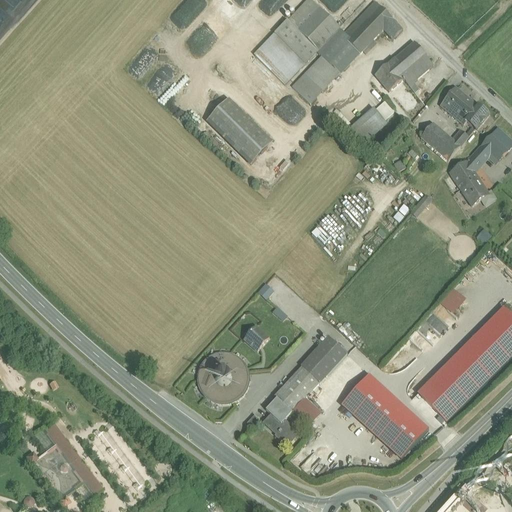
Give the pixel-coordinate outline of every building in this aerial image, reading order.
[(309,0),(308,0),(277,32),(287,43),(299,31),(291,23),(312,3),(309,0)] [(340,30),(312,3),(291,23),(299,31),(287,43),(307,63),(317,52),(340,30)] [(345,34),(342,37),(347,41),(380,7),(375,3),(345,34)] [(380,7),(347,41),(355,49),(360,54),(378,36),(393,20),(380,7)] [(393,20),(378,36),(383,41),(388,36),(393,41),(402,32),(393,20)] [(340,30),(317,52),(322,57),(342,37),(345,34),(340,29),(340,30)] [(277,32),(254,55),(285,85),(307,63),(287,43),(277,32)] [(342,37),(322,57),(335,69),(355,49),(347,41),(342,37)] [(414,43),(390,64),(404,79),(404,80),(409,86),(414,82),(433,66),(414,43)] [(355,49),(335,69),(340,74),(360,54),(355,49)] [(322,57),(305,74),(323,92),(340,74),(335,69),(322,57)] [(390,64),(375,76),(389,92),(404,80),(404,79),(390,64)] [(323,92),(305,74),(292,87),(310,105),(323,92)] [(419,88),(414,82),(409,86),(415,93),(419,88)] [(476,105),(456,89),(442,106),(462,123),(464,125),(467,121),(464,120),(476,105)] [(272,143),(229,101),(208,123),(251,165),(272,143)] [(385,102),(375,110),(384,121),(394,112),(385,102)] [(489,116),(477,105),(476,105),(464,120),(467,121),(476,129),(477,130),(489,116)] [(348,115),(342,107),(336,111),(342,120),(348,115)] [(373,109),(342,136),(357,149),(387,124),(384,121),(375,110),(373,109)] [(464,125),(462,123),(450,138),(461,147),(476,129),(467,121),(464,125)] [(450,138),(433,124),(421,138),(449,161),(461,147),(450,138)] [(511,147),(511,141),(501,132),(495,138),(508,151),(511,147)] [(492,136),(480,149),(489,157),(496,164),(508,151),(495,138),(492,136)] [(480,149),(468,162),(475,172),(489,157),(480,149)] [(468,162),(450,174),(461,190),(479,178),(475,172),(468,162)] [(479,178),(461,190),(471,206),(489,194),(479,178)] [(410,212),(417,218),(433,201),(426,194),(410,212)] [(483,230),(477,236),(485,243),(491,237),(483,230)] [(267,301),(275,292),(266,285),(259,294),(267,301)] [(453,288),(440,304),(453,316),(467,301),(453,288)] [(277,309),(273,314),(284,322),(288,316),(277,309)] [(511,316),(505,309),(418,394),(446,423),(511,358),(511,316)] [(320,325),(315,320),(312,323),(317,328),(320,325)] [(411,338),(424,350),(438,333),(425,322),(411,338)] [(270,340),(250,323),(242,333),(248,338),(245,342),(258,354),(270,340)] [(329,339),(301,368),(302,369),(304,371),(320,385),(320,386),(348,356),(329,339)] [(224,371),(222,371),(221,372),(219,372),(218,374),(210,371),(207,378),(215,381),(215,383),(215,385),(216,386),(217,387),(218,389),(220,389),(222,390),(224,390),(227,390),(229,389),(231,387),(232,386),(233,384),(233,381),(233,378),(232,376),(231,373),(229,372),(226,371),(224,371)] [(304,371),(277,400),(279,402),(292,415),(293,415),(320,386),(320,385),(304,371)] [(429,432),(369,377),(343,407),(402,461),(429,432)] [(292,415),(279,402),(268,414),(273,418),(265,426),(287,447),(295,438),(282,426),(292,415)] [(102,492),(54,428),(46,434),(94,498),(102,492)] [(22,503),(29,509),(35,503),(28,497),(22,503)] [(454,511),(461,504),(455,499),(443,511),(454,511)]
